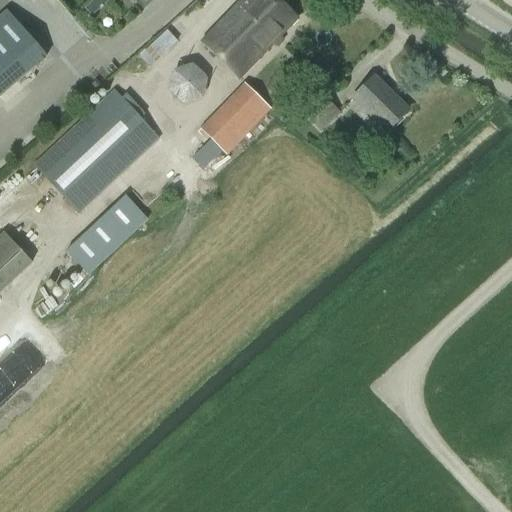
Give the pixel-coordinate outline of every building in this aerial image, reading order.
[(135,0),(145,10),(155,0),(135,0)] [(220,62),(278,2),(276,0),(244,0),(201,44),(220,62)] [(296,20),(278,2),(220,62),(238,80),(296,20)] [(85,11),(93,19),(102,11),(94,3),(85,11)] [(6,14),(0,19),(0,98),(45,59),(6,14)] [(177,44),(167,32),(145,52),(155,64),(177,44)] [(166,89),(192,107),(211,79),(186,61),(166,89)] [(384,132),(407,110),(374,77),(352,99),(384,132)] [(200,130),(210,140),(191,159),(202,170),(223,153),(225,155),(268,110),(243,86),(200,130)] [(78,213),(157,141),(114,94),(35,167),(78,213)] [(321,134),(340,114),(321,95),(302,115),(321,134)] [(29,181),(5,189),(11,208),(35,200),(29,181)] [(88,275),(146,221),(124,198),(66,252),(88,275)] [(0,237),(0,293),(31,264),(3,234),(0,237)]
